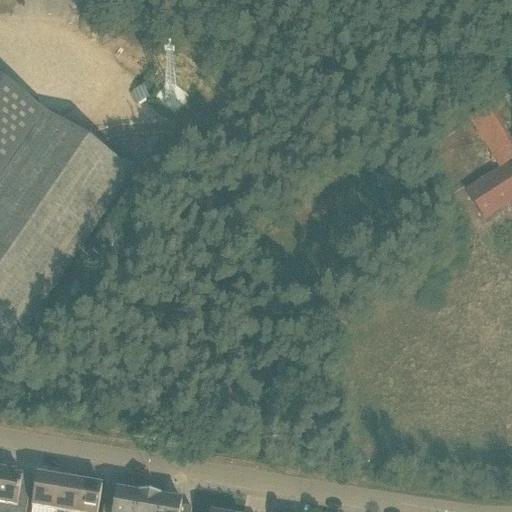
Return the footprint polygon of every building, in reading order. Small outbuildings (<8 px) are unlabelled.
[(0,162),(37,109),(0,83),(0,162)] [(37,109),(0,162),(0,361),(4,364),(134,175),(37,109)] [(464,192),(484,222),(511,204),(511,148),(487,109),(468,121),(498,170),(464,192)] [(0,473),(0,508),(17,511),(23,480),(16,478),(16,475),(0,472),(0,473)] [(37,478),(32,511),(41,511),(53,511),(59,482),(37,478)] [(53,511),(76,511),(81,486),(59,482),(53,511)] [(76,511),(98,511),(102,489),(81,486),(76,511)] [(117,493),(114,511),(113,511),(136,511),(139,497),(138,497),(117,493)] [(136,511),(158,511),(161,500),(161,499),(138,495),(138,497),(139,497),(136,511)] [(180,511),(182,504),(161,500),(158,511),(180,511)]
